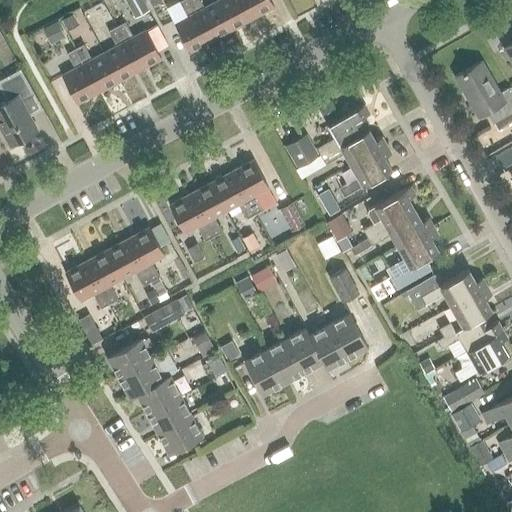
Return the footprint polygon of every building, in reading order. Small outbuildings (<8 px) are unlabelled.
[(125,0),(135,17),(149,10),(143,0),(125,0)] [(190,52),(212,40),(189,0),(182,0),(179,2),(187,17),(174,24),(190,52)] [(232,29),(216,1),(204,8),(200,0),(189,0),(212,40),(232,29)] [(232,29),(254,17),(243,0),(217,0),(216,1),(232,29)] [(274,6),(270,0),(243,0),(254,17),(274,6)] [(79,24),(73,13),(61,19),(67,30),(79,24)] [(58,21),(45,27),(53,43),(66,36),(58,21)] [(116,26),(141,69),(161,58),(146,30),(133,37),(125,22),(116,26)] [(116,46),(104,52),(119,81),(141,69),(116,26),(108,31),(116,46)] [(98,92),(119,81),(104,52),(91,59),(83,44),(75,49),(98,92)] [(77,103),(98,92),(75,49),(66,53),(74,68),(62,75),(77,103)] [(493,124),(495,123),(499,129),(511,121),(511,90),(510,87),(499,93),(481,61),(455,76),(478,116),(486,112),(493,124)] [(36,130),(20,101),(34,93),(20,69),(0,80),(0,87),(7,101),(0,104),(0,125),(10,144),(36,130)] [(335,137),(316,148),(321,156),(368,129),(361,117),(368,113),(363,104),(328,125),(335,137)] [(334,115),(328,105),(318,111),(324,121),(334,115)] [(368,129),(321,156),(325,164),(344,153),(351,165),(386,144),(381,136),(374,140),(368,129)] [(320,155),(316,148),(308,133),(285,146),(297,168),(313,159),(320,155)] [(358,176),(339,187),(344,196),(364,185),(363,184),(391,169),(384,157),(391,153),(386,144),(351,165),(358,176)] [(253,160),(232,171),(255,214),(264,209),(256,195),(268,188),(253,160)] [(247,218),(255,214),(232,171),(211,182),(226,210),(239,204),(247,218)] [(213,236),(222,232),(214,217),(226,210),(211,182),(190,194),(213,236)] [(363,229),(367,237),(414,210),(408,198),(415,194),(410,185),(369,209),(367,213),(373,223),(363,229)] [(205,241),(213,236),(190,194),(169,205),(184,233),(197,226),(205,241)] [(333,198),(322,205),(328,215),(340,209),(333,198)] [(304,225),(292,202),(280,209),(292,231),(304,225)] [(414,210),(367,237),(372,245),(391,234),(398,246),(433,225),(428,217),(421,221),(414,210)] [(341,214),(325,223),(335,242),(344,237),(339,227),(345,223),(341,214)] [(424,257),(437,250),(431,238),(438,234),(433,225),(398,246),(404,258),(385,268),(397,289),(431,270),(424,257)] [(151,262),(164,255),(149,227),(127,239),(151,281),(159,277),(151,262)] [(259,246),(252,233),(242,238),(249,251),(259,246)] [(245,248),(238,236),(230,241),(237,253),(245,248)] [(344,237),(335,242),(341,252),(349,247),(351,246),(346,236),(344,237)] [(340,251),(332,237),(318,244),(325,259),(340,251)] [(127,239),(106,250),(122,278),(134,271),(142,286),(151,281),(127,239)] [(204,257),(197,243),(187,248),(194,262),(204,257)] [(286,249),(276,254),(280,263),(290,257),(286,249)] [(110,285),(122,278),(106,250),(86,261),(109,304),(118,299),(110,285)] [(101,308),(109,304),(86,261),(65,272),(80,301),(93,294),(101,308)] [(341,302),(359,292),(345,268),(328,277),(341,302)] [(262,269),(250,276),(253,281),(259,292),(271,286),(262,269)] [(417,309),(425,305),(444,294),(451,306),(486,285),(482,277),(475,281),(468,269),(440,285),(434,274),(406,290),(417,309)] [(256,292),(248,276),(235,283),(244,299),(256,292)] [(159,277),(151,281),(159,296),(166,292),(167,291),(159,277)] [(443,336),(484,314),(491,310),(484,298),(491,294),(486,285),(451,306),(458,317),(439,328),(443,336)] [(145,293),(151,304),(159,299),(154,289),(145,293)] [(185,293),(177,298),(184,312),(193,308),(185,293)] [(151,331),(185,314),(184,312),(177,298),(143,316),(151,331)] [(347,358),(367,347),(348,312),(328,323),(347,358)] [(443,336),(436,340),(441,348),(460,337),(467,349),(502,329),(497,320),(490,324),(484,314),(443,336)] [(328,323),(308,334),(322,361),(322,362),(326,369),(347,358),(328,323)] [(304,327),(284,338),(303,372),(322,362),(322,361),(308,334),(304,327)] [(507,337),(502,329),(467,349),(474,361),(454,372),(460,381),(478,370),(482,375),(510,359),(500,341),(507,337)] [(96,331),(86,336),(91,346),(101,340),(96,331)] [(213,346),(205,332),(193,338),(201,353),(213,346)] [(107,356),(118,377),(152,358),(141,338),(107,356)] [(283,383),(303,372),(284,338),(264,349),(283,383)] [(262,394),(283,383),(264,349),(244,360),(262,394)] [(226,371),(217,355),(207,361),(215,377),(226,371)] [(152,358),(118,377),(129,397),(136,393),(163,378),(162,378),(152,358)] [(424,374),(435,368),(430,358),(419,364),(424,374)] [(226,372),(213,380),(218,390),(232,383),(226,372)] [(162,378),(163,378),(136,393),(147,413),(180,395),(169,374),(162,378)] [(475,377),(443,395),(452,411),(483,392),(475,377)] [(158,433),(191,415),(180,395),(147,413),(158,433)] [(504,413),(510,423),(511,421),(511,396),(482,413),(487,423),(504,413)] [(468,404),(451,414),(461,431),(478,421),(468,404)] [(202,435),(191,415),(158,433),(169,454),(202,435)] [(511,421),(510,423),(511,426),(511,435),(499,443),(504,452),(511,447),(511,421)] [(491,472),(506,463),(501,454),(486,463),(491,472)]
